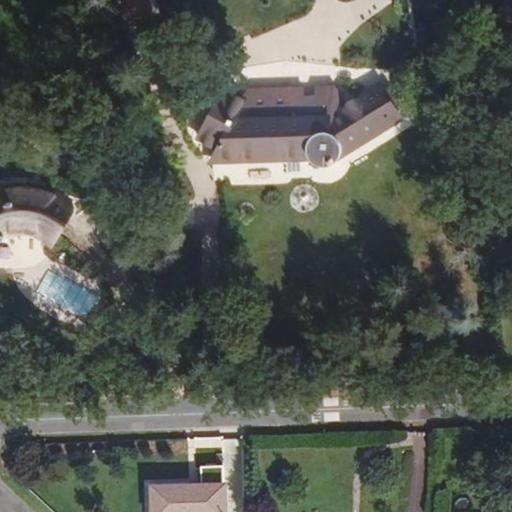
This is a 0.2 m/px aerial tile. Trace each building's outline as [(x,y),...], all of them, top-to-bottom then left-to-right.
[(346,103),(334,86),(316,85),(315,98),(316,107),(303,107),(302,98),(301,88),(290,88),(290,118),(252,120),(250,89),(242,99),(220,90),(196,137),(217,148),(212,161),(305,157),(313,164),(320,166),(331,161),(336,151),(400,114),(379,82),(346,103)] [(290,88),(250,89),(252,120),(290,118),(290,88)] [(316,107),(315,98),(302,98),(303,107),(316,107)] [(70,216),(67,201),(36,189),(17,189),(1,193),(0,190),(0,234),(14,232),(33,235),(51,242),(70,216)] [(241,511),(242,454),(220,454),(220,468),(205,468),(205,488),(158,487),(157,511),(241,511)]
